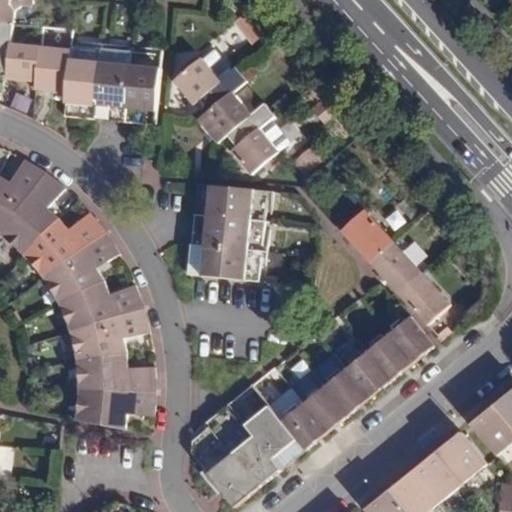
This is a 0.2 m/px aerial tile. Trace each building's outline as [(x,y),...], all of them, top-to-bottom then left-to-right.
[(0,0),(0,23),(15,25),(16,12),(21,5),(32,7),(32,0),(0,0)] [(246,16),(235,25),(253,45),(263,36),(246,16)] [(15,25),(0,23),(0,24),(0,70),(11,71),(10,79),(40,81),(43,48),(13,45),(15,25)] [(74,45),(74,50),(69,94),(67,116),(158,125),(166,48),(112,43),(111,49),(103,47),(104,42),(80,40),(80,45),(74,45)] [(69,94),(74,50),(43,48),(40,81),(39,91),(69,94)] [(225,82),(236,72),(218,52),(208,62),(225,82)] [(205,101),(213,112),(234,94),(250,81),(239,69),(236,72),(225,82),(208,62),(205,59),(178,81),(199,106),(205,101)] [(234,94),(213,112),(200,123),(220,147),(233,136),(254,118),(234,94)] [(254,118),(233,136),(244,148),(239,152),(257,174),(283,152),(265,131),(281,117),(270,105),(254,118)] [(14,183),(1,175),(0,176),(0,230),(4,233),(50,175),(27,160),(20,173),(28,177),(20,188),(14,183)] [(20,173),(14,183),(20,188),(28,177),(20,173)] [(27,253),(61,219),(47,205),(54,195),(60,199),(69,189),(50,175),(4,233),(27,253)] [(276,219),(279,192),(200,184),(191,275),(264,282),(264,277),(271,277),(275,228),(269,227),(270,218),(276,219)] [(72,233),(61,219),(27,253),(45,274),(47,276),(109,232),(93,214),(82,223),(83,225),(87,230),(76,238),(72,233)] [(374,265),(397,243),(369,214),(346,234),(374,265)] [(87,230),(83,225),(72,233),(76,238),(87,230)] [(64,302),(106,281),(105,279),(99,270),(95,263),(107,255),(111,260),(112,262),(122,254),(109,232),(47,276),(64,302)] [(374,265),(401,295),(424,274),(397,243),(374,265)] [(109,262),(111,260),(107,255),(95,263),(99,270),(109,262)] [(455,307),(424,274),(401,295),(432,329),(455,307)] [(115,304),(106,281),(64,302),(75,330),(147,308),(147,307),(139,287),(124,292),(128,300),(115,304)] [(75,330),(83,360),(129,354),(126,341),(152,334),(147,308),(75,330)] [(396,332),(391,336),(415,364),(437,346),(413,318),(407,323),(403,319),(392,327),(396,332)] [(369,354),(392,382),(415,364),(391,336),(386,341),(382,336),(371,345),(375,350),(369,354)] [(84,390),(159,392),(157,377),(157,368),(131,371),(129,354),(83,360),(84,390)] [(354,367),(348,372),(371,400),(392,382),(369,354),(364,359),(360,355),(350,363),(354,367)] [(349,418),(371,400),(348,372),(343,377),(339,372),(328,381),(332,385),(327,390),(349,418)] [(297,395),(306,407),(311,403),(308,400),(306,398),(310,396),(318,390),(321,394),(327,390),(318,379),(297,395)] [(275,461),(298,442),(285,425),(275,413),(254,386),(193,435),(194,455),(206,471),(201,475),(217,495),(223,490),(237,510),(284,471),(275,461)] [(493,402),(511,425),(511,388),(493,402)] [(156,418),(159,392),(84,390),(84,396),(83,421),(130,431),(130,417),(156,418)] [(306,407),(329,435),(349,418),(327,390),(321,394),(318,390),(310,396),(306,398),(308,400),(311,403),(306,407)] [(300,413),(306,407),(297,395),(275,413),(285,425),(291,420),(287,417),(286,415),(290,413),(296,408),(300,413)] [(496,453),(511,439),(511,425),(493,402),(475,417),(479,422),(474,426),(496,453)] [(285,425),(298,442),(307,452),(329,435),(306,407),(300,413),(296,408),(290,413),(286,415),(287,417),(291,420),(285,425)] [(475,417),(470,421),(474,426),(479,422),(475,417)] [(465,434),(460,429),(454,434),(458,439),(465,434)] [(436,449),(440,454),(462,480),(486,461),(465,434),(458,439),(454,434),(436,449)] [(440,454),(436,449),(430,454),(434,459),(440,454)] [(462,480),(440,454),(434,459),(430,454),(412,468),(438,500),(462,480)] [(397,489),(392,492),(407,511),(422,511),(438,500),(412,468),(393,484),(397,489)] [(511,510),(511,483),(503,482),(500,509),(511,510)] [(397,489),(393,484),(388,488),(392,492),(397,489)] [(368,511),(407,511),(392,492),(388,488),(368,504),(372,509),(369,511),(368,511)] [(97,511),(135,511),(130,504),(114,505),(111,501),(97,511)]
